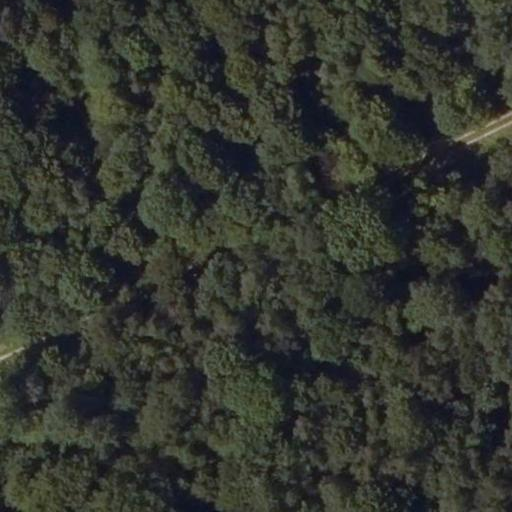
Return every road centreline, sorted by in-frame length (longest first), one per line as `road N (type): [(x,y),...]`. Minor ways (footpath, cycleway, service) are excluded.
road 1 (track): [(0,364),(511,115)]
road 2 (track): [(181,511),(0,437)]
